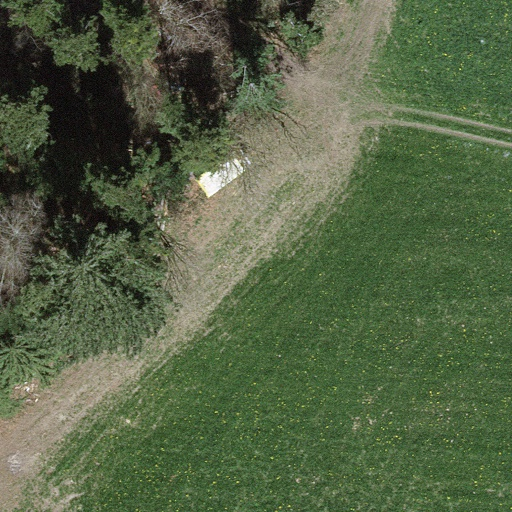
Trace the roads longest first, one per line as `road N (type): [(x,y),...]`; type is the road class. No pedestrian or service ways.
road 1 (track): [(0,387),(275,48)]
road 2 (track): [(130,0),(511,127)]
